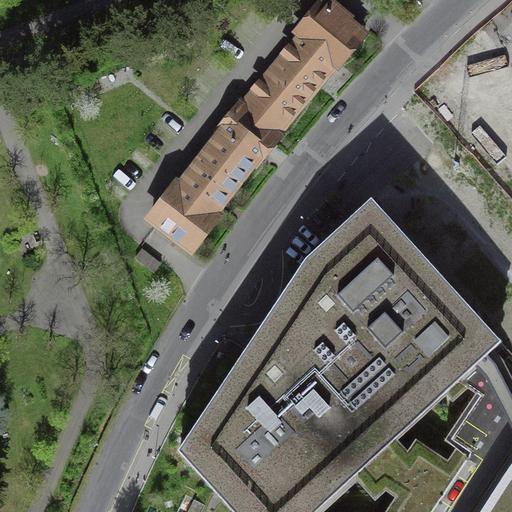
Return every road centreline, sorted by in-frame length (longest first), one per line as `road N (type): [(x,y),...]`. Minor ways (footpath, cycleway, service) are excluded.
road 1 (residential): [(96,511),(161,371),(251,235),(344,117),(464,0)]
road 2 (unknown): [(177,157),(155,87),(237,51),(265,48)]
